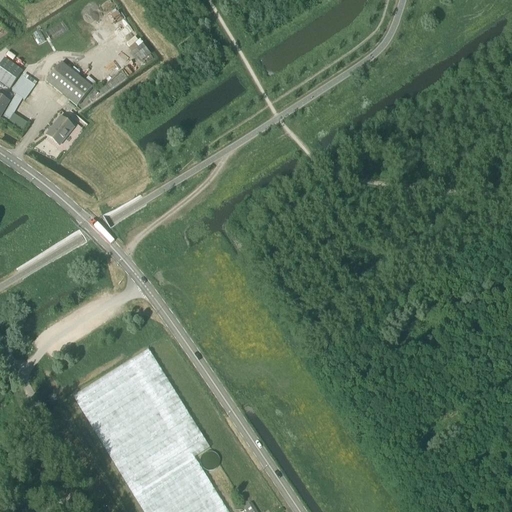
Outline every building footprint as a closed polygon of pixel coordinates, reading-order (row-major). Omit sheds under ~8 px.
[(22,72),(22,71),(4,59),(0,64),(0,83),(9,90),(22,72)] [(61,63),(45,82),(77,107),(92,88),(61,63)] [(15,94),(1,118),(21,133),(28,124),(13,114),(22,99),(24,101),(35,86),(22,76),(11,92),(15,94)] [(0,117),(9,103),(0,97),(0,117)] [(72,119),(78,124),(81,120),(74,115),(72,119)] [(60,118),(46,136),(59,146),(73,128),(60,118)] [(148,350),(72,397),(143,511),(227,511),(194,457),(209,448),(148,350)] [(256,511),(251,503),(243,508),(245,511),(256,511)]
